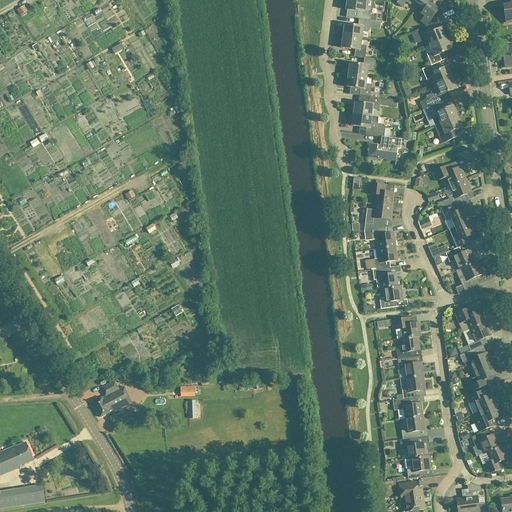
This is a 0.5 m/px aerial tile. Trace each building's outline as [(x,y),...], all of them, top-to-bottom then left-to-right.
[(366,1),(357,0),(345,0),(345,1),(344,9),(345,10),(346,10),(346,12),(357,13),(356,20),(358,20),(369,21),(371,9),(365,9),(366,1)] [(419,6),(423,0),(399,0),(396,4),(402,9),(406,3),(409,6),(413,1),(419,6)] [(426,27),(439,10),(433,6),(437,0),(423,0),(419,6),(425,10),(421,15),(425,18),(421,23),(426,26),(426,27)] [(505,11),(506,18),(505,19),(506,23),(508,23),(508,22),(511,21),(511,4),(503,6),(504,12),(505,11)] [(344,26),(342,37),(361,40),(362,33),(368,34),(369,21),(358,20),(357,28),(344,26)] [(444,30),(442,30),(442,29),(429,34),(426,27),(416,31),(421,43),(427,41),(430,47),(446,40),(446,39),(447,37),(444,30)] [(53,36),(57,46),(63,44),(59,34),(53,36)] [(354,58),(364,59),(365,59),(366,47),(360,47),(361,40),(342,37),(341,49),(355,51),(354,58)] [(92,50),(101,46),(98,40),(90,45),(92,50)] [(428,60),(431,67),(432,66),(441,62),(438,56),(451,51),(451,50),(452,48),(449,41),(447,41),(446,40),(430,47),(432,53),(426,55),(428,60)] [(115,52),(124,48),(121,42),(112,47),(115,52)] [(511,46),(501,47),(503,58),(504,68),(511,66),(511,46)] [(348,76),(366,79),(367,72),(373,72),(375,60),(365,59),(364,59),(363,66),(349,64),(348,76)] [(435,85),(452,78),(447,68),(435,73),(432,66),(431,67),(422,70),(426,81),(432,79),(435,85)] [(159,73),(165,85),(174,80),(169,68),(159,73)] [(359,96),(369,98),(370,98),(371,86),(365,85),(366,79),(348,76),(346,88),(360,89),(359,96)] [(430,108),(437,105),(447,101),(444,95),(457,89),(452,78),(435,85),(437,92),(432,94),(433,97),(428,99),(427,101),(430,108)] [(60,85),(45,93),(62,125),(59,127),(68,144),(69,144),(74,153),(84,148),(77,135),(85,130),(60,85)] [(19,110),(30,122),(43,111),(32,97),(26,102),(27,103),(19,110)] [(371,117),(372,111),(378,112),(379,110),(380,99),(370,98),(369,98),(368,105),(354,103),(353,115),(371,117)] [(440,112),(437,105),(430,108),(427,110),(435,127),(440,124),(457,117),(453,106),(440,112)] [(377,118),(371,117),(353,115),(352,127),(365,128),(364,135),(384,138),(384,129),(382,126),(376,125),(377,118)] [(457,117),(440,124),(435,127),(434,127),(442,144),(458,138),(455,131),(462,128),(457,117)] [(433,128),(417,135),(420,142),(436,135),(433,128)] [(401,140),(389,138),(382,138),(381,145),(370,144),(368,158),(396,162),(397,150),(400,150),(401,140)] [(29,162),(39,156),(33,145),(23,151),(29,162)] [(350,170),(368,169),(367,145),(348,146),(350,170)] [(49,151),(57,168),(62,165),(54,149),(49,151)] [(445,178),(449,187),(466,181),(460,168),(450,172),(447,166),(431,173),(435,182),(445,178)] [(171,175),(175,182),(184,177),(181,170),(171,175)] [(84,171),(78,174),(83,183),(88,180),(84,171)] [(24,194),(32,190),(27,178),(19,181),(24,194)] [(452,208),(459,205),(463,203),(461,198),(471,194),(466,181),(449,187),(453,196),(448,199),(450,202),(452,208)] [(375,196),(374,205),(392,207),(393,193),(383,192),(383,186),(371,185),(370,195),(375,196)] [(378,230),(378,226),(379,220),(390,221),(392,207),(374,205),(373,215),(368,214),(366,225),(370,225),(369,231),(370,231),(378,230)] [(459,205),(452,208),(442,212),(446,222),(451,220),(455,229),(471,222),(466,209),(461,211),(459,205)] [(113,213),(104,215),(109,231),(118,228),(113,213)] [(433,224),(440,221),(438,215),(431,217),(433,224)] [(477,235),(471,222),(455,229),(450,230),(454,239),(458,249),(459,249),(469,245),(466,239),(477,235)] [(101,233),(107,230),(105,224),(98,226),(101,233)] [(376,241),(378,250),(395,248),(393,234),(386,235),(385,229),(378,230),(370,231),(371,242),(376,241)] [(144,250),(153,246),(149,233),(139,236),(144,250)] [(89,238),(84,243),(89,249),(94,244),(89,238)] [(123,247),(127,256),(133,253),(129,244),(123,247)] [(374,261),(375,271),(384,270),(390,269),(389,263),(397,262),(395,248),(378,250),(379,260),(374,261)] [(459,249),(458,249),(445,254),(449,264),(454,262),(458,271),(460,270),(460,269),(474,264),(469,251),(461,254),(459,249)] [(150,277),(159,271),(147,251),(138,256),(150,277)] [(141,281),(147,278),(138,258),(132,260),(141,281)] [(115,275),(113,276),(123,290),(132,284),(114,259),(107,264),(115,275)] [(460,281),(465,294),(482,292),(476,278),(483,276),(477,262),(474,264),(460,269),(460,270),(458,271),(456,272),(460,281)] [(167,266),(160,271),(167,283),(174,279),(167,266)] [(384,270),(375,271),(372,271),(373,281),(379,281),(380,291),(383,290),(398,288),(398,287),(396,274),(385,275),(384,270)] [(57,282),(61,290),(69,285),(64,278),(57,282)] [(383,290),(384,300),(379,300),(381,310),(395,308),(394,303),(403,302),(401,287),(398,287),(398,288),(383,290)] [(465,322),(468,330),(469,331),(485,324),(480,311),(470,316),(467,309),(456,314),(460,323),(460,324),(465,322)] [(181,310),(176,313),(179,318),(185,315),(181,310)] [(406,319),(395,321),(396,331),(401,330),(403,340),(417,338),(421,337),(419,324),(407,325),(406,319)] [(491,337),(485,324),(469,331),(474,344),(467,347),(469,352),(487,345),(485,340),(491,337)] [(397,361),(409,359),(409,353),(420,351),(417,338),(403,340),(400,340),(401,350),(396,350),(397,361)] [(462,364),(464,364),(465,367),(467,368),(470,367),(473,373),(491,365),(491,364),(493,363),(489,355),(487,356),(486,354),(475,359),(472,351),(459,357),(462,364)] [(405,380),(423,377),(421,363),(410,365),(409,359),(397,361),(399,371),(404,370),(405,380)] [(471,383),(472,386),(468,388),(471,393),(488,386),(486,380),(496,376),(491,365),(473,373),(475,379),(472,380),(471,383)] [(402,390),(402,393),(403,400),(409,399),(415,398),(414,393),(425,391),(423,377),(405,380),(407,389),(402,390)] [(131,404),(123,387),(118,390),(114,382),(101,389),(105,397),(101,398),(92,403),(99,418),(109,413),(108,412),(112,411),(112,412),(120,408),(121,410),(131,404)] [(200,386),(180,387),(180,398),(194,397),(194,392),(200,392),(200,386)] [(492,395),(484,398),(482,393),(468,398),(471,404),(474,403),(479,414),(497,406),(492,395)] [(405,420),(423,418),(421,404),(410,405),(409,399),(403,400),(392,402),(394,412),(403,411),(405,420)] [(497,406),(479,414),(482,421),(478,422),(476,425),(480,433),(494,427),(491,421),(502,417),(497,406)] [(402,441),(411,439),(417,439),(417,433),(425,431),(423,418),(405,420),(406,430),(401,431),(402,441)] [(486,454),(500,448),(494,435),(489,437),(487,432),(471,439),(475,448),(479,446),(483,456),(486,454)] [(460,435),(462,441),(468,439),(466,433),(460,435)] [(425,458),(425,457),(423,444),(412,445),(411,439),(402,441),(399,441),(401,451),(406,451),(407,461),(410,460),(425,458)] [(0,476),(24,466),(24,465),(33,461),(25,443),(16,448),(15,446),(0,453),(0,476)] [(502,447),(500,448),(486,454),(490,463),(485,465),(489,475),(500,470),(498,464),(508,460),(502,447)] [(410,460),(411,470),(406,470),(408,480),(420,479),(419,473),(430,471),(428,457),(425,457),(425,458),(410,460)] [(414,511),(424,510),(421,491),(415,492),(414,484),(399,486),(401,501),(405,500),(407,511),(406,511),(414,511)] [(0,492),(0,509),(44,502),(42,486),(0,492)] [(457,511),(480,511),(486,511),(485,505),(478,506),(478,500),(485,499),(483,491),(469,493),(470,499),(456,501),(457,511)] [(511,511),(511,499),(500,501),(501,511),(511,511)]
